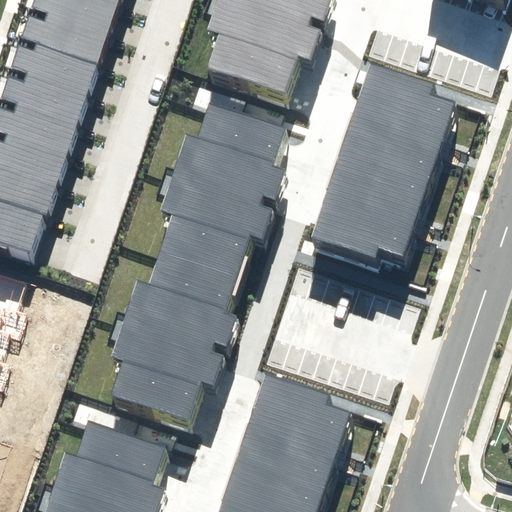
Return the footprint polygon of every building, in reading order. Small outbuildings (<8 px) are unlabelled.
[(40,0),(0,120),(0,250),(33,262),(120,0),(40,0)] [(222,40),(209,79),(295,108),(307,70),(316,73),(339,6),(329,3),(329,0),(227,0),(215,38),(222,40)] [(374,73),(318,252),(379,270),(382,260),(401,266),(409,238),(419,241),(426,220),(412,216),(430,157),(446,162),(453,139),(444,136),(453,109),(438,105),(441,94),(374,73)] [(143,346),(125,399),(191,422),(286,142),(221,120),(201,177),(186,172),(178,195),(188,198),(147,319),(135,315),(126,341),(143,346)] [(273,379),(232,511),(315,511),(330,463),(345,468),(353,445),(344,443),(353,416),(338,411),(341,400),(273,379)] [(95,433),(68,511),(159,511),(177,461),(95,433)]
